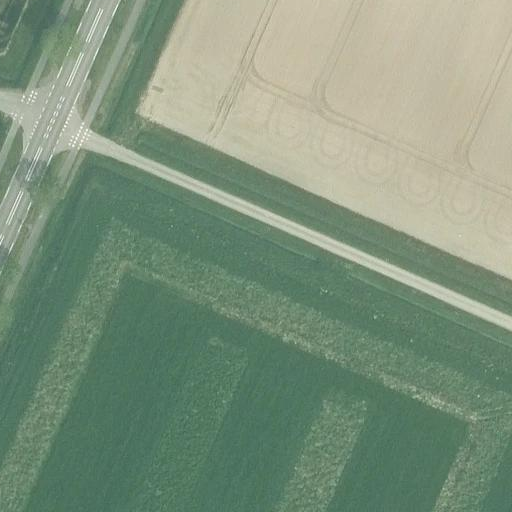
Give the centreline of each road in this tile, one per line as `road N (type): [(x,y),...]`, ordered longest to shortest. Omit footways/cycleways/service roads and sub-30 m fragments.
road 1 (unclassified): [(511,328),(50,126)]
road 2 (secondary): [(50,126),(105,0)]
road 3 (secondary): [(0,241),(50,126)]
